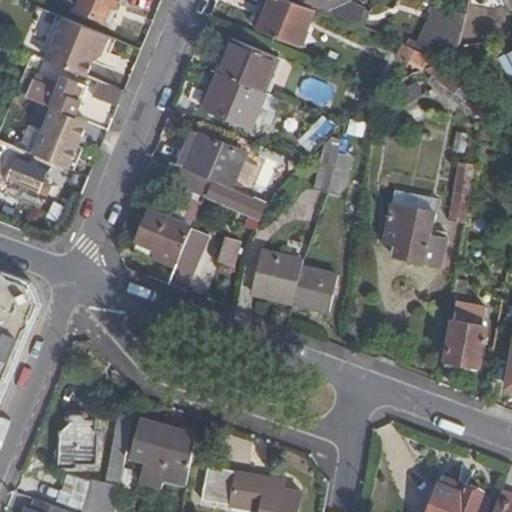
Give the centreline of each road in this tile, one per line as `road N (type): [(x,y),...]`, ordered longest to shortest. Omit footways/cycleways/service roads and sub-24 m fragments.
road 1 (residential): [(353,439),(158,374),(75,275)]
road 2 (residential): [(75,275),(364,385)]
road 3 (residential): [(189,0),(75,275)]
road 4 (residential): [(75,275),(0,456)]
road 5 (residential): [(364,385),(511,437)]
